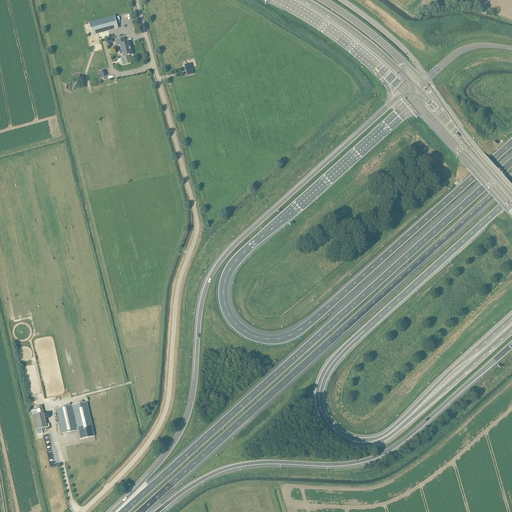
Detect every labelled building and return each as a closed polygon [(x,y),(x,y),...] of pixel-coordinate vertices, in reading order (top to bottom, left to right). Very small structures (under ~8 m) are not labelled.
[(98,34),(118,29),(115,16),(89,23),(92,36),(98,34)] [(117,41),(115,41),(117,46),(120,46),(123,57),(121,58),(122,61),(120,61),(119,62),(121,66),(123,66),(131,64),(129,56),(132,55),(129,42),(126,43),(125,39),(124,36),(118,37),(119,40),(117,41)] [(191,64),(184,66),(185,68),(187,76),(194,74),(192,67),(191,64)] [(86,403),(72,406),(79,440),(94,437),(86,403)] [(71,406),(56,410),(61,434),(76,431),(71,406)] [(41,429),(46,428),(43,413),(32,416),(35,430),(41,429)]
